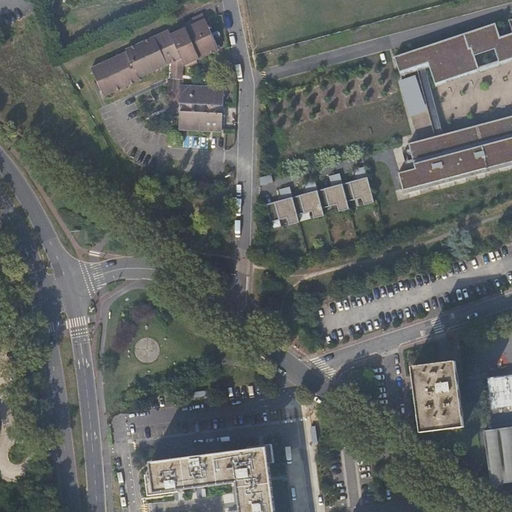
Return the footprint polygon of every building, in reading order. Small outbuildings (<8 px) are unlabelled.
[(126,51),(107,60),(91,67),(104,96),(139,80),(140,82),(182,63),(187,72),(200,66),(198,62),(221,51),(203,13),(185,21),(187,27),(171,34),(169,29),(125,49),(126,51)] [(497,24),(396,57),(401,73),(423,66),(424,70),(426,69),(428,68),(431,68),(436,84),(481,70),(476,56),(496,49),(500,63),(511,59),(511,116),(504,119),(505,123),(471,132),(473,142),(468,143),(466,133),(443,139),(446,149),(441,150),(437,137),(436,137),(410,144),(417,168),(418,173),(401,178),(404,189),(511,159),(511,19),(510,21),(511,30),(511,33),(500,38),(497,24)] [(496,49),(476,56),(481,70),(500,63),(496,49)] [(423,66),(401,73),(402,76),(418,71),(436,137),(437,137),(441,150),(446,149),(443,139),(466,133),(468,143),(473,142),(471,132),(505,123),(504,119),(444,135),(426,69),(424,70),(423,66)] [(416,81),(405,85),(414,111),(425,108),(416,81)] [(180,86),(180,88),(179,95),(175,128),(217,134),(223,90),(180,86)] [(270,208),(274,222),(289,218),(291,226),(301,223),(299,215),(314,211),(316,219),(326,216),(324,209),(339,205),(341,212),(351,209),(349,202),(364,198),(366,205),(376,203),(366,167),(356,170),(359,180),(360,184),(345,188),(344,184),(341,174),(331,177),(334,187),(335,190),(320,194),(319,191),(316,180),(306,183),(309,194),(310,197),(295,201),(294,197),(292,187),(281,190),(284,200),(285,204),(270,208)] [(417,168),(400,173),(401,178),(418,173),(417,168)] [(273,175),(262,178),(264,185),(275,183),(274,178),(273,175)] [(457,361),(414,367),(422,433),(466,428),(457,361)] [(511,427),(484,431),(491,485),(511,482),(511,427)] [(149,496),(155,495),(169,493),(179,492),(178,488),(195,486),(216,483),(237,481),(239,496),(240,501),(241,511),(275,511),(271,484),(269,463),(274,462),(272,444),(249,447),(249,449),(150,462),(152,475),(147,475),(149,496)]
